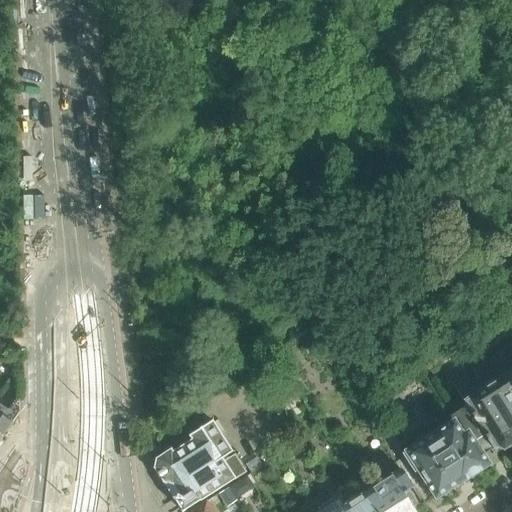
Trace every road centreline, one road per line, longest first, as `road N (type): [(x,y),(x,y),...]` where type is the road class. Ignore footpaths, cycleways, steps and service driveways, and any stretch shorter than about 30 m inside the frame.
road 1 (secondary): [(81,279),(51,350),(43,511)]
road 2 (secondary): [(115,511),(114,451),(91,374),(81,279)]
road 3 (secondary): [(50,0),(68,182)]
